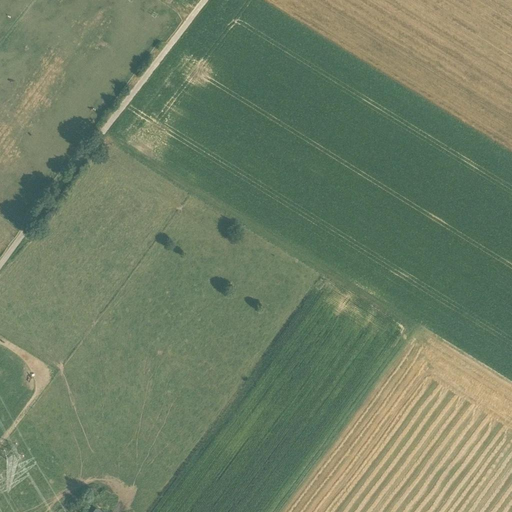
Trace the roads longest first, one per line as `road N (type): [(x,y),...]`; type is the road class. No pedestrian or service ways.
road 1 (track): [(282,511),(418,327),(101,133)]
road 2 (track): [(0,267),(204,0)]
